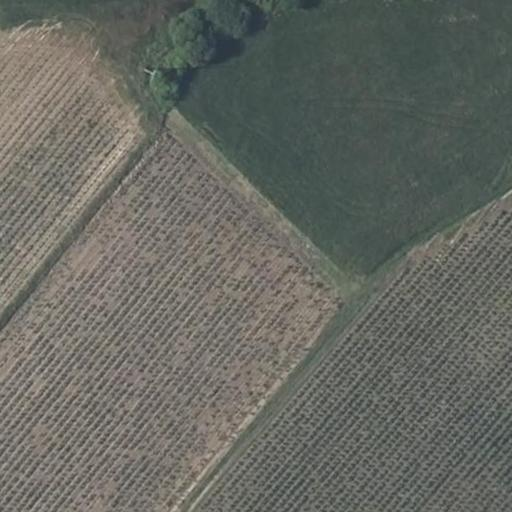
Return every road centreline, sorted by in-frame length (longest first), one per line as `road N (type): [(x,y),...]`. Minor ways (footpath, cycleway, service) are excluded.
road 1 (track): [(183,511),(375,274),(511,195)]
road 2 (track): [(350,303),(162,126)]
